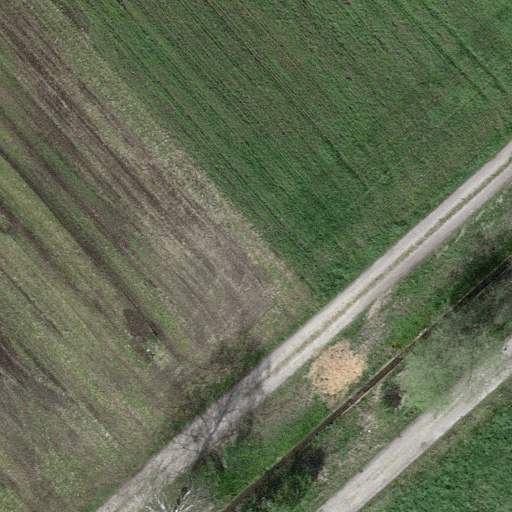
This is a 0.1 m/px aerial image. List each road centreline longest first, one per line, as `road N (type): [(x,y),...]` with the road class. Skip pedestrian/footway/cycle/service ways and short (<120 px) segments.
road 1 (track): [(511,179),(136,511)]
road 2 (track): [(511,354),(332,511)]
